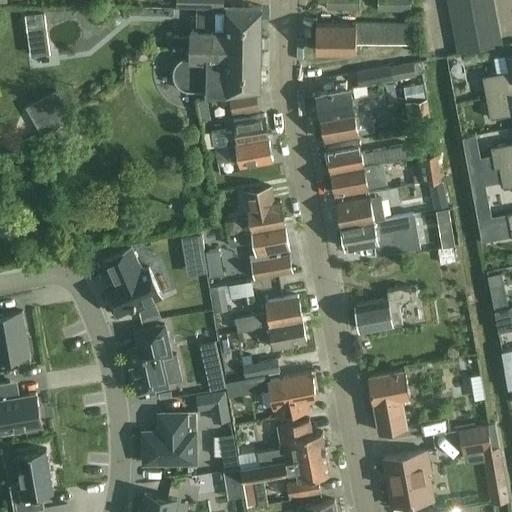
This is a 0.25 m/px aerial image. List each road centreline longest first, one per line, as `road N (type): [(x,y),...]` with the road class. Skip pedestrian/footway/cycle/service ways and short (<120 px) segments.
road 1 (residential): [(369,511),(288,79),(288,0)]
road 2 (residential): [(112,511),(117,406),(87,304),(65,273),(0,286)]
